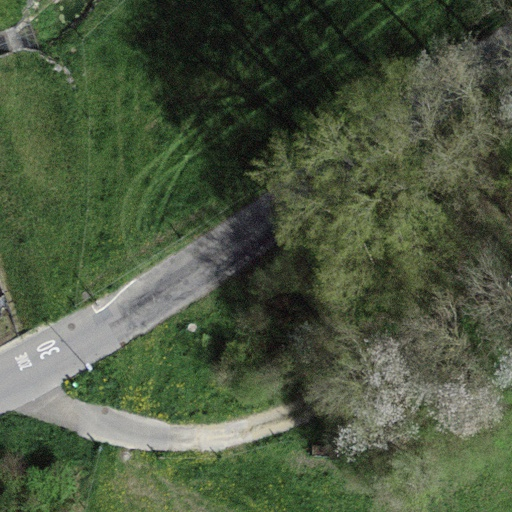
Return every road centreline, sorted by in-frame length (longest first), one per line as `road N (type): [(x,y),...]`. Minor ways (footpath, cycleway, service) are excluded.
road 1 (unclassified): [(511,34),(0,380)]
road 2 (track): [(24,370),(77,419),(181,439),(332,406),(511,297)]
